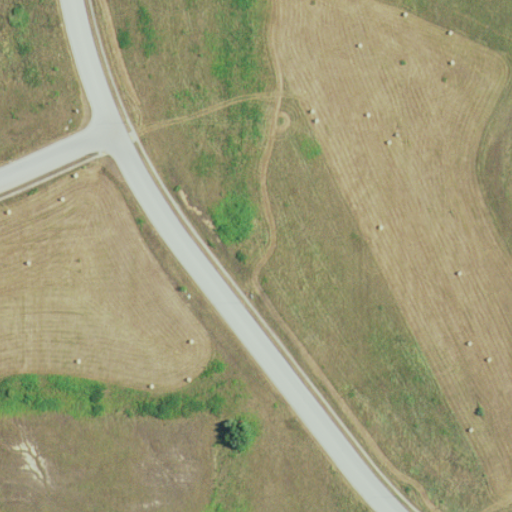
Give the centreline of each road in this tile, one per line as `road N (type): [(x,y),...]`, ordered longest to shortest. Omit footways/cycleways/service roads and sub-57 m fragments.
road 1 (residential): [(403,511),(171,220),(117,127),(76,0)]
road 2 (residential): [(0,184),(117,127)]
